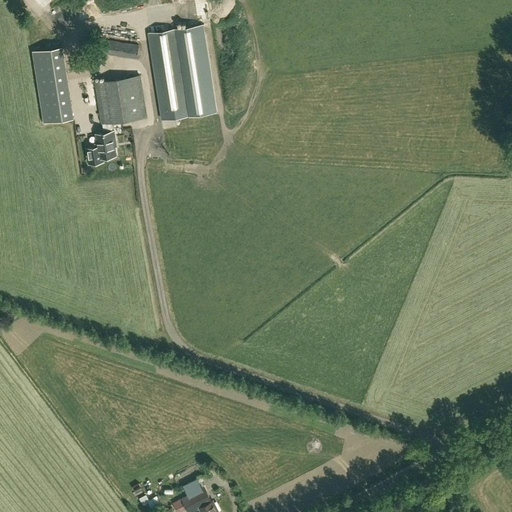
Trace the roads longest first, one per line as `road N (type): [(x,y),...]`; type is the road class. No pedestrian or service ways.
road 1 (unclassified): [(456,442),(179,346),(145,201),(140,138)]
road 2 (unclassified): [(331,511),(456,442)]
